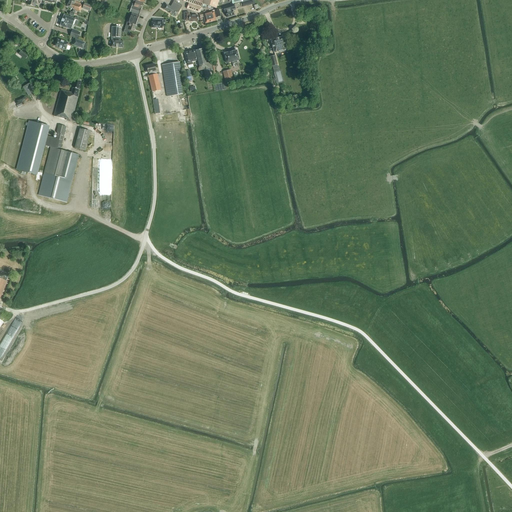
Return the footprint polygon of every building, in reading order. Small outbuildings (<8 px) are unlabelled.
[(75,1),(71,0),(69,0),(67,7),(73,9),(72,12),(71,12),(69,15),(73,16),(76,10),(79,11),(82,4),(75,2),(75,1)] [(141,9),(143,4),(142,4),(142,3),(134,0),(132,6),(141,9)] [(183,0),(183,1),(189,3),(187,9),(199,13),(199,12),(200,13),(200,11),(201,7),(202,4),(216,9),(219,0),(183,0)] [(175,17),(182,6),(174,1),(170,7),(166,4),(163,9),(175,17)] [(83,9),(89,11),(91,6),(85,3),(83,9)] [(234,15),(232,10),(235,9),(234,4),(220,9),(221,13),(225,12),(227,18),(234,15)] [(128,23),(136,25),(141,9),(132,6),(130,10),(130,12),(132,13),(131,16),(128,23)] [(216,17),(220,16),(219,9),(215,10),(215,11),(203,15),(204,17),(205,24),(216,21),(215,17),(216,17)] [(198,15),(197,15),(197,13),(194,13),(194,15),(189,15),(189,13),(184,13),(184,21),(189,21),(189,22),(198,22),(198,15)] [(72,25),(75,19),(64,15),(60,26),(69,29),(71,25),(72,25)] [(165,27),(165,20),(153,19),(153,22),(152,22),(151,28),(162,28),(162,27),(165,27)] [(134,32),(136,25),(128,23),(127,22),(124,32),(129,33),(130,30),(134,32)] [(123,48),(123,41),(120,41),(121,28),(112,27),(111,39),(111,47),(123,48)] [(78,39),(80,33),(72,30),(70,36),(78,39)] [(274,53),(286,49),(283,37),(271,40),(274,53)] [(68,43),(57,39),(54,46),(66,50),(66,49),(69,50),(70,46),(67,45),(68,43)] [(85,43),(75,39),(72,45),(83,49),(85,43)] [(195,51),(198,61),(199,65),(200,69),(198,69),(199,71),(204,70),(206,80),(211,78),(209,71),(213,70),(212,67),(211,62),(206,63),(203,49),(195,51)] [(194,62),(198,61),(195,51),(195,50),(185,53),(187,63),(188,63),(188,65),(194,64),(194,62)] [(227,63),(232,62),(233,65),(233,67),(238,66),(237,61),(239,60),(237,50),(224,53),(227,63)] [(179,71),(181,71),(179,62),(162,65),(167,96),(182,94),(179,71)] [(152,92),(161,90),(157,74),(156,74),(156,71),(154,64),(146,66),(148,73),(149,72),(150,76),(149,76),(152,92)] [(223,72),(224,78),(223,78),(223,79),(224,83),(225,84),(229,83),(229,81),(233,80),(231,70),(223,72)] [(79,90),(81,81),(75,80),(71,93),(61,90),(59,98),(54,116),(59,118),(59,119),(76,123),(77,118),(73,117),(78,98),(77,98),(78,94),(77,94),(79,90)] [(28,96),(37,91),(32,82),(23,87),(28,96)] [(49,126),(30,121),(17,170),(37,175),(49,126)] [(53,148),(51,148),(39,195),(66,202),(79,155),(60,150),(64,134),(66,127),(58,125),(56,132),(57,133),(53,148)] [(80,129),(75,148),(84,151),(90,131),(80,129)] [(0,298),(8,281),(6,281),(8,274),(0,271),(0,298)]
